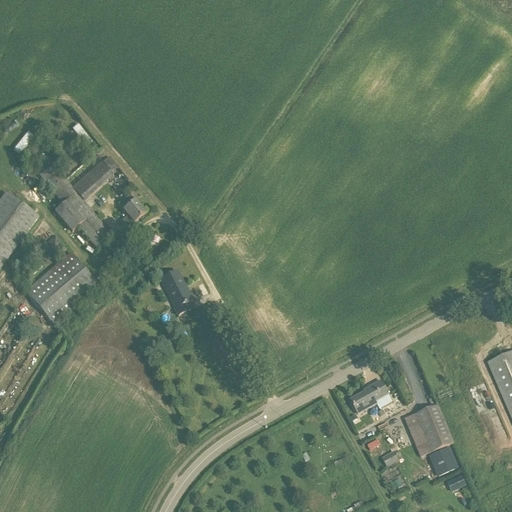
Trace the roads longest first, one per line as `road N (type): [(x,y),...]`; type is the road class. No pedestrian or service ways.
road 1 (unclassified): [(166,511),(221,446),(511,285)]
road 2 (track): [(387,504),(324,388)]
